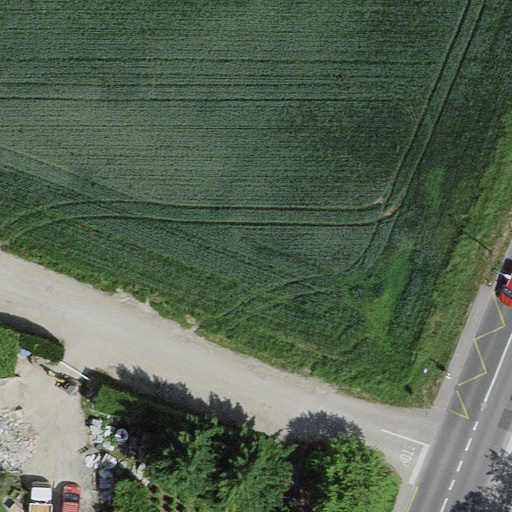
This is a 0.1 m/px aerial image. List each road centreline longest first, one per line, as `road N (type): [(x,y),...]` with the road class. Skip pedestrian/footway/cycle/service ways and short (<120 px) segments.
road 1 (residential): [(0,286),(464,455)]
road 2 (track): [(46,511),(59,307)]
road 3 (secondary): [(464,455),(511,336)]
